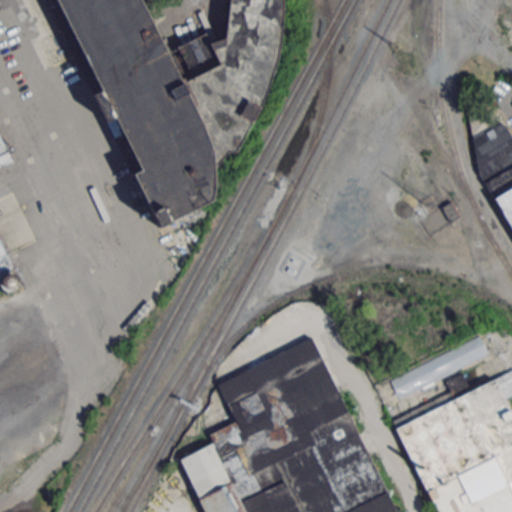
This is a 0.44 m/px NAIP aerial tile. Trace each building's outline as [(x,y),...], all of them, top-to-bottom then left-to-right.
[(138,0),(164,53),(211,149),(212,166),(213,182),(210,199),(157,226),(131,173),(139,169),(113,117),(105,121),(91,93),(99,89),(54,0),(138,0)] [(164,53),(203,34),(207,43),(223,38),(227,0),(281,0),(281,1),(281,11),(281,19),(280,28),(279,37),(278,45),(276,52),(274,60),(271,69),(269,77),(265,88),(262,96),(258,105),(254,113),(251,120),(247,128),(242,136),(239,141),(237,147),(234,151),(227,151),(212,166),(211,149),(164,53)] [(476,137),(478,173),(511,229),(511,136),(502,122),(476,137)] [(0,165),(9,161),(0,142),(0,165)] [(448,200),(438,207),(449,222),(458,216),(448,200)] [(0,233),(18,268),(0,276),(0,233)] [(206,511),(180,458),(212,442),(208,433),(234,420),(216,383),(309,337),(396,511),(206,511)] [(435,511),(391,422),(450,393),(445,383),(462,374),(470,390),(511,370),(511,393),(505,397),(511,411),(511,511),(435,511)]
